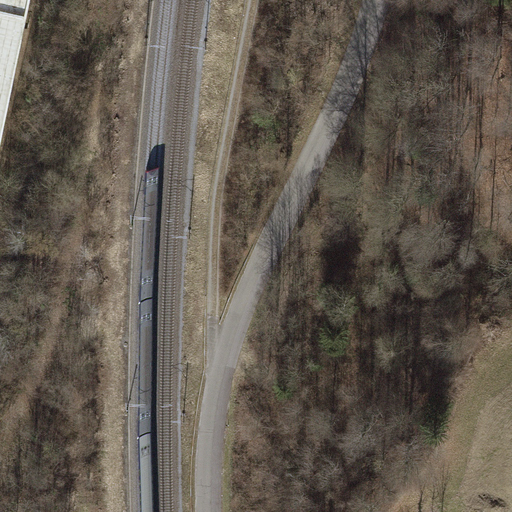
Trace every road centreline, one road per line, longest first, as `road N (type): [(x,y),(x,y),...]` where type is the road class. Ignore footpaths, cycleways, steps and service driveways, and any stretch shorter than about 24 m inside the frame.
road 1 (unclassified): [(378,0),(229,336),(211,414),(209,511)]
road 2 (track): [(215,384),(223,162),(253,0)]
